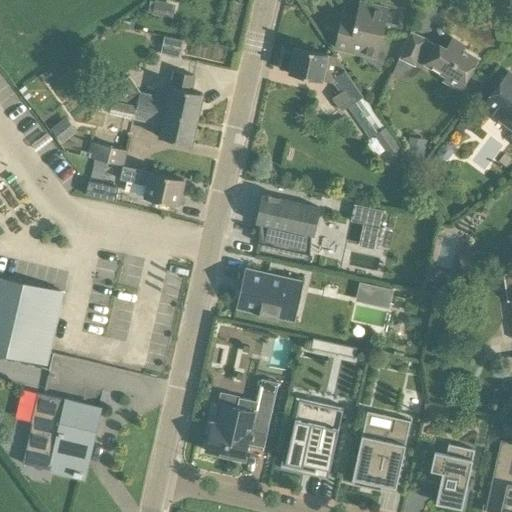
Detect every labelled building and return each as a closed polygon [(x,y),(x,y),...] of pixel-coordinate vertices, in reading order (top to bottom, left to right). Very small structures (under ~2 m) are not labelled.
[(337,50),(377,59),(388,9),(359,2),(356,16),(343,13),(341,22),(335,47),(337,50)] [(154,14),(168,17),(170,6),(156,3),(154,14)] [(436,44),(435,46),(427,41),(427,40),(411,32),(398,60),(415,67),(419,58),(425,62),(424,64),(462,86),(477,60),(462,51),(465,47),(451,39),(448,45),(450,46),(447,51),(436,44)] [(295,48),(289,74),(334,84),(340,93),(332,98),(342,112),(363,97),(335,57),(295,48)] [(112,101),(197,120),(202,94),(191,92),(195,76),(173,71),(167,100),(141,94),(129,77),(99,98),(112,101)] [(511,75),(508,73),(482,106),(511,128),(511,133),(511,135),(511,138),(511,75)] [(98,98),(96,106),(110,109),(112,101),(99,98),(98,98)] [(197,120),(112,101),(110,109),(109,114),(162,125),(159,138),(191,145),(197,120)] [(50,130),(62,144),(77,132),(66,118),(50,130)] [(467,127),(460,121),(455,128),(462,134),(467,127)] [(385,128),(374,136),(389,157),(399,149),(385,128)] [(421,156),(423,141),(408,138),(405,154),(421,156)] [(92,159),(123,167),(127,151),(96,144),(92,159)] [(447,145),(442,145),(437,152),(438,157),(442,161),(448,160),(453,154),(452,148),(447,145)] [(93,165),(90,176),(101,179),(104,168),(93,165)] [(125,192),(145,196),(144,198),(177,206),(183,180),(123,167),(120,180),(127,182),(125,192)] [(85,195),(115,202),(118,188),(88,182),(85,195)] [(261,196),(255,224),(259,225),(258,244),(310,256),(310,252),(309,252),(310,219),(318,220),(320,208),(261,196)] [(383,211),(355,205),(351,222),(379,228),(383,211)] [(476,275),(474,257),(460,259),(462,277),(476,275)] [(294,323),(304,281),(245,267),(236,309),(294,323)] [(511,301),(511,273),(503,275),(507,302),(511,301)] [(0,354),(47,365),(64,293),(0,277),(0,354)] [(389,307),(392,291),(380,288),(376,304),(389,307)] [(275,338),(271,364),(287,366),(291,341),(275,338)] [(353,348),(336,344),(333,355),(351,358),(353,348)] [(278,383),(261,379),(256,402),(238,398),(236,408),(218,404),(215,419),(218,420),(217,425),(211,423),(205,452),(220,455),(220,456),(244,461),(248,445),(263,449),(278,383)] [(32,423),(22,463),(81,478),(82,473),(81,473),(86,452),(89,453),(99,410),(66,402),(66,401),(36,394),(30,422),(32,423)] [(313,476),(328,479),(343,411),(312,404),(308,423),(295,420),(285,463),(302,467),(303,464),(315,467),(313,476)] [(394,418),(391,432),(363,426),(351,484),(380,491),(382,486),(395,489),(410,421),(394,418)] [(503,435),(511,436),(511,426),(505,425),(503,435)] [(485,510),(491,511),(511,511),(511,472),(510,472),(511,465),(511,442),(500,440),(485,510)] [(465,482),(467,483),(474,450),(448,445),(446,454),(434,452),(430,471),(442,473),(435,503),(461,509),(466,489),(464,489),(465,482)]
